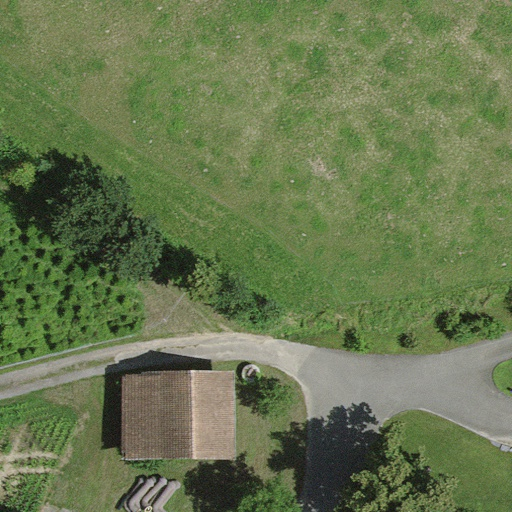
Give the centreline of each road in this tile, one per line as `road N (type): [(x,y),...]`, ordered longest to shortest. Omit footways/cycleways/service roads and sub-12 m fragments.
road 1 (track): [(0,389),(134,353),(227,352),(291,361),(328,397)]
road 2 (track): [(328,397),(511,341)]
